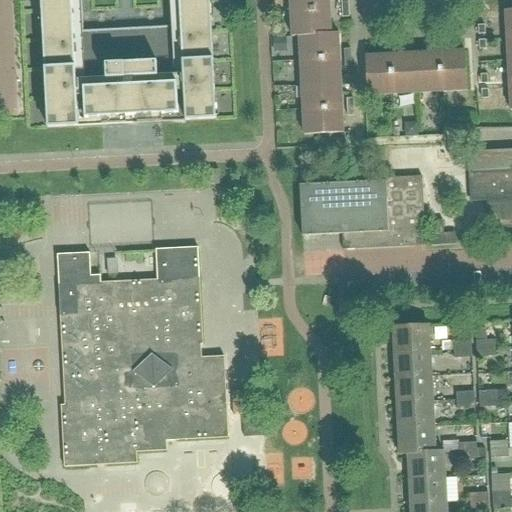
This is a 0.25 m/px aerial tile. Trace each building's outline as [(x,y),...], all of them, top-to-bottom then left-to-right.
[(40,0),(48,129),(101,127),(161,123),(216,121),(209,0),(169,0),(171,27),(84,32),(81,0),(40,0)] [(290,0),(291,13),(331,11),(330,0),(290,0)] [(332,34),(331,11),(291,13),(292,38),(300,38),(300,37),(333,36),(332,34)] [(340,34),(332,34),(333,36),(300,37),(300,38),(301,61),(341,60),(340,34)] [(441,54),(443,93),(468,92),(467,52),(441,54)] [(418,94),(443,93),(441,54),(416,55),(418,94)] [(418,94),(416,55),(391,56),(393,96),(418,94)] [(368,97),(393,96),(391,56),(366,57),(368,97)] [(342,85),(341,60),(301,61),(302,86),(342,85)] [(343,109),(342,85),(302,86),(303,111),(343,109)] [(344,135),(343,109),(303,111),(305,137),(344,135)] [(511,151),(469,154),(472,203),(488,202),(490,236),(491,236),(491,229),(511,228),(511,151)] [(219,185),(219,171),(208,171),(209,186),(219,185)] [(343,235),(344,252),(427,248),(423,178),(385,179),(385,184),(302,187),(300,187),(303,238),(305,238),(305,237),(343,235)] [(443,220),(430,221),(432,246),(457,245),(456,233),(443,234),(443,220)] [(137,453),(167,452),(166,442),(228,439),(224,358),(204,359),(198,249),(156,251),(157,281),(91,285),(90,254),(57,256),(65,406),(61,407),(62,437),(64,468),(137,464),(137,453)] [(430,326),(393,328),(395,355),(431,353),(430,326)] [(477,343),(478,351),(495,350),(495,342),(477,343)] [(453,344),(454,352),(471,351),(471,343),(453,344)] [(495,350),(478,351),(478,359),(496,358),(495,350)] [(472,359),(471,351),(454,352),(454,360),(472,359)] [(431,353),(395,355),(396,380),(432,378),(431,353)] [(432,378),(396,380),(397,405),(434,403),(432,378)] [(263,413),(262,390),(241,391),(244,438),(264,437),(263,413)] [(479,393),(480,401),(498,400),(497,392),(479,393)] [(474,401),(474,393),(455,394),(456,402),(474,401)] [(498,400),(480,401),(480,409),(498,408),(498,400)] [(474,409),(474,401),(456,402),(456,410),(474,409)] [(434,403),(397,405),(398,430),(435,428),(434,403)] [(435,428),(398,430),(400,456),(408,456),(408,455),(436,454),(436,453),(435,428)] [(490,443),(491,451),(509,450),(508,442),(490,443)] [(459,444),(460,452),(477,451),(477,449),(477,443),(459,444)] [(477,451),(460,452),(460,459),(486,458),(485,449),(477,449),(477,451)] [(509,450),(491,451),(491,459),(509,458),(509,450)] [(408,455),(408,456),(409,481),(446,479),(445,453),(436,453),(436,454),(408,455)] [(446,479),(409,481),(411,506),(447,504),(446,479)] [(493,494),(494,502),(511,501),(511,493),(493,494)] [(470,495),(470,503),(488,502),(487,494),(470,495)] [(511,505),(511,501),(494,502),(494,510),(511,508),(511,505)] [(488,510),(488,502),(470,503),(470,511),(488,510)]
